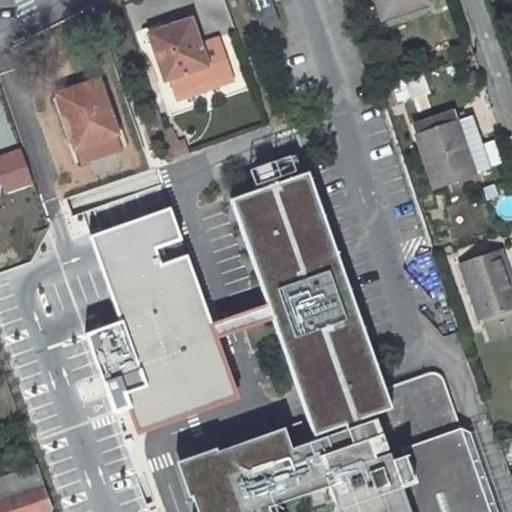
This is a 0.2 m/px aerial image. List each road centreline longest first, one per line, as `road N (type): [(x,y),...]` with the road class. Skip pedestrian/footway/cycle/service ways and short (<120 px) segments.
road 1 (unknown): [(44,256),(0,120)]
road 2 (residential): [(468,0),(511,129)]
